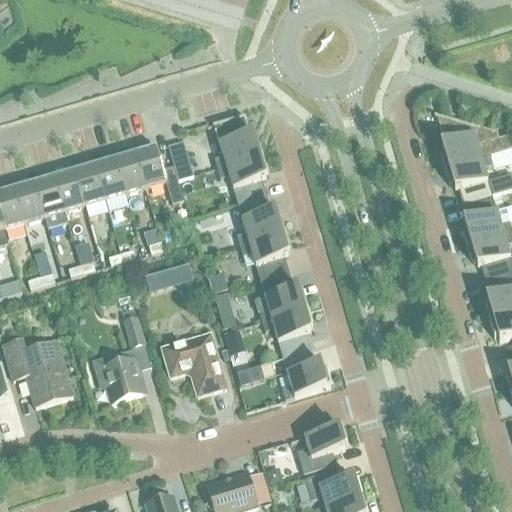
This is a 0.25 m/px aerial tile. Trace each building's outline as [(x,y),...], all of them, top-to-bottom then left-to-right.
[(214,164),(217,174),(263,161),(258,145),(251,147),(243,120),(214,129),(224,161),(214,164)] [(440,158),(445,173),(490,160),(511,153),(511,151),(509,140),(499,143),(477,149),(475,142),(478,133),(436,120),(447,156),(440,158)] [(478,131),(478,133),(475,142),(477,149),(499,143),(498,137),(478,131)] [(168,151),(174,171),(178,185),(193,181),(183,146),(168,151)] [(156,152),(135,158),(145,193),(166,187),(172,209),(184,206),(178,185),(174,171),(163,175),(156,152)] [(134,160),(115,165),(125,199),(145,193),(135,158),(134,158),(134,160)] [(456,187),(463,210),(492,201),(484,173),(493,170),(490,160),(445,173),(449,189),(456,187)] [(229,181),(238,210),(267,201),(260,178),(267,176),(263,161),(217,174),(220,184),(229,181)] [(115,165),(95,171),(105,205),(125,199),(115,165)] [(95,171),(75,177),(85,211),(105,205),(95,171)] [(75,177),(55,183),(65,217),(85,211),(75,177)] [(55,183),(35,189),(45,223),(47,230),(67,224),(65,217),(55,183)] [(35,189),(15,195),(24,229),(45,223),(35,189)] [(9,195),(0,197),(0,220),(4,235),(24,229),(15,195),(10,196),(9,195)] [(237,241),(240,251),(285,237),(281,222),(274,224),(267,201),(238,210),(246,238),(237,241)] [(463,235),(467,250),(511,237),(511,235),(510,227),(511,226),(511,210),(511,211),(496,215),(492,201),(463,210),(470,233),(463,235)] [(252,258),(260,286),(289,278),(283,255),(290,253),(285,237),(240,251),(243,261),(252,258)] [(479,264),(485,287),(511,278),(511,269),(506,250),(511,247),(511,237),(467,250),(472,266),(479,264)] [(149,251),(151,259),(164,256),(161,247),(149,251)] [(133,255),(121,259),(123,267),(135,264),(133,255)] [(123,267),(121,259),(109,263),(111,271),(123,267)] [(93,267),(81,271),(83,279),(95,276),(93,267)] [(190,270),(176,274),(181,290),(195,285),(190,270)] [(83,279),(81,271),(69,274),(71,283),(83,279)] [(256,306),(262,327),(308,314),(303,299),(296,301),(289,278),(260,286),(265,303),(256,306)] [(511,278),(485,287),(497,325),(511,320),(511,278)] [(52,279),(40,283),(43,291),(55,288),(52,279)] [(43,291),(40,283),(28,286),(31,295),(43,291)] [(274,335),(283,363),(312,355),(305,332),(312,330),(308,314),(262,327),(265,337),(274,335)] [(511,320),(497,325),(490,327),(494,343),(498,342),(499,347),(511,342),(511,320)] [(127,334),(133,353),(144,350),(139,330),(127,334)] [(191,382),(197,401),(226,393),(211,339),(162,353),(170,383),(187,378),(188,375),(192,377),(193,381),(191,382)] [(27,382),(35,413),(73,402),(57,346),(25,355),(22,344),(3,350),(13,386),(27,382)] [(144,350),(133,353),(94,364),(103,393),(106,392),(111,408),(142,399),(137,383),(141,381),(139,376),(151,373),(144,350)] [(312,355),(283,363),(291,392),(282,394),(285,406),(330,392),(325,375),(319,377),(312,355)] [(305,443),(308,454),(297,457),(303,479),(330,471),(327,460),(345,454),(343,449),(347,448),(342,431),(305,443)] [(322,503),(325,511),(328,511),(363,502),(358,486),(355,487),(353,482),(335,487),(332,476),(305,484),(311,506),(322,503)] [(212,511),(258,511),(248,478),(206,491),(210,505),(208,509),(212,511)] [(146,511),(176,511),(173,502),(146,510),(146,511)] [(365,511),(363,502),(328,511),(365,511)]
